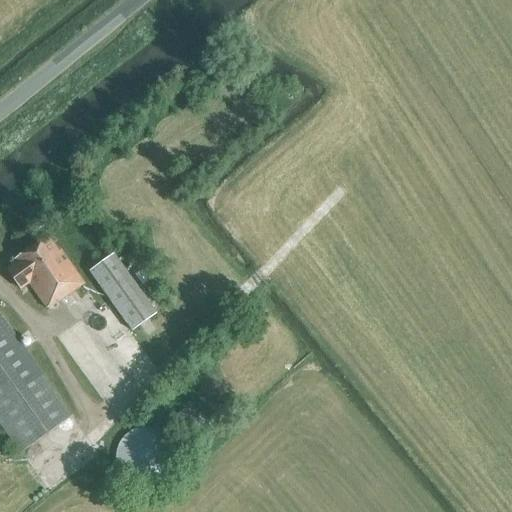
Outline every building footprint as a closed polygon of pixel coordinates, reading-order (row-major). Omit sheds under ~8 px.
[(58,253),(46,237),(14,259),(16,262),(6,270),(20,289),(28,284),(45,309),(56,301),(57,302),(83,284),(60,251),(58,253)] [(132,331),(155,315),(112,255),(107,259),(108,259),(90,272),(132,331)] [(0,423),(20,451),(72,415),(0,314),(0,423)] [(203,446),(210,440),(191,417),(184,423),(203,446)] [(149,487),(158,484),(166,479),(172,471),(175,462),(175,453),(172,444),(167,436),(159,430),(150,427),(141,427),(132,429),(124,435),(118,442),(115,451),(115,461),(117,470),(123,478),(130,484),(139,487),(149,487)]
